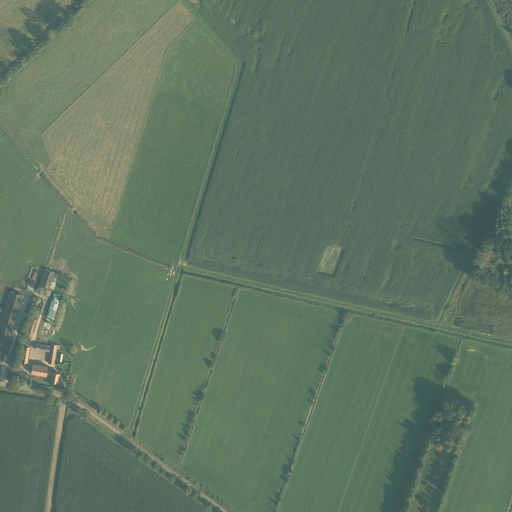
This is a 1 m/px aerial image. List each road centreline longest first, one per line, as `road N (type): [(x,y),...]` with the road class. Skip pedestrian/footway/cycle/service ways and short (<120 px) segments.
road 1 (track): [(183,0),(239,65),(127,439)]
road 2 (track): [(179,267),(511,343)]
road 3 (unclassified): [(224,511),(80,405),(0,385)]
